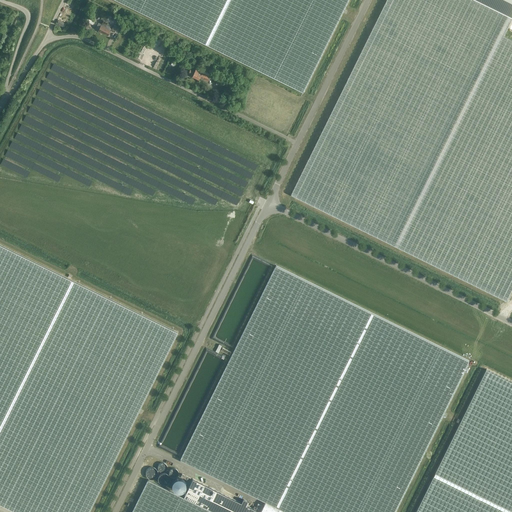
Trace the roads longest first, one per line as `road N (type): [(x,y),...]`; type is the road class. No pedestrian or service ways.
road 1 (unclassified): [(115,511),(269,203)]
road 2 (unclassified): [(296,142),(83,37),(49,39)]
road 3 (unclassified): [(511,323),(269,203)]
road 4 (unclassified): [(296,142),(367,0)]
road 5 (unclassified): [(1,107),(28,20),(2,0)]
